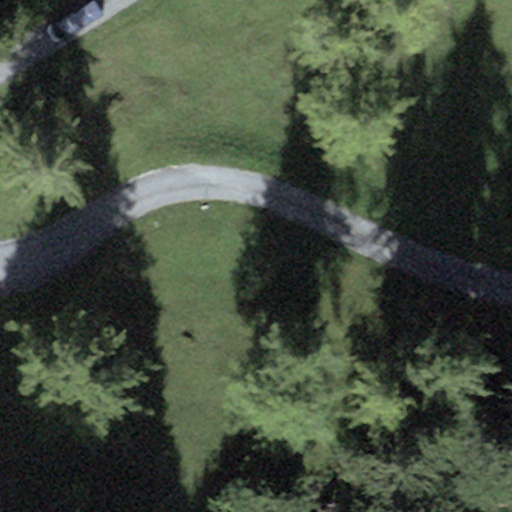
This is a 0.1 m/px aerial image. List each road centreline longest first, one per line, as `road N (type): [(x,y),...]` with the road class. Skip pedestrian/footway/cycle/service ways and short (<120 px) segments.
road 1 (unclassified): [(0,268),(54,253),(155,191),(201,184),(278,199),(442,282),(511,293)]
road 2 (unclassified): [(103,0),(0,65)]
